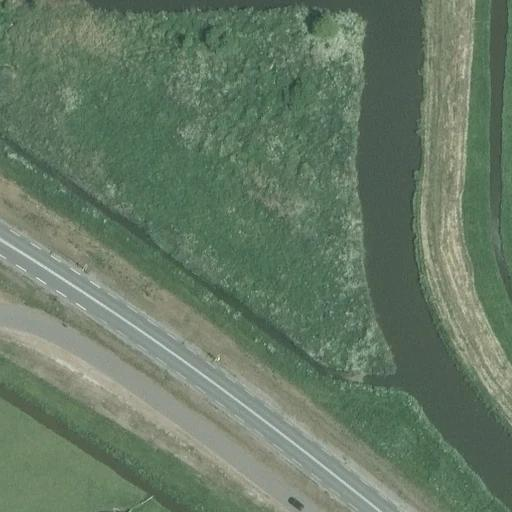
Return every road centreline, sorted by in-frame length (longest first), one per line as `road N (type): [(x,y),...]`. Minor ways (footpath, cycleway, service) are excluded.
road 1 (primary): [(378,511),(164,350),(0,239)]
road 2 (unclassified): [(0,314),(63,333),(306,511)]
